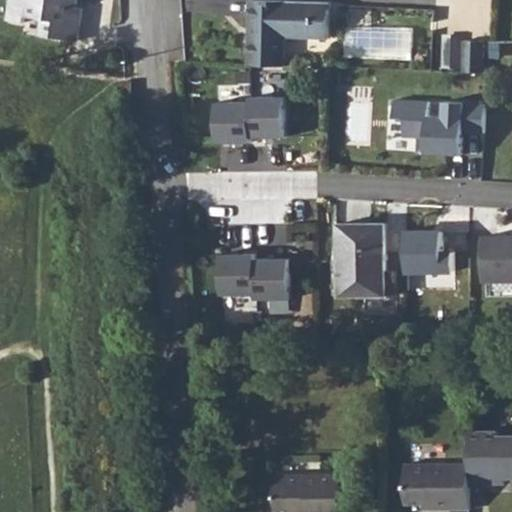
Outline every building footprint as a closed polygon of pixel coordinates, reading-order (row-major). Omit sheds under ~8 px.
[(67,0),(0,0),(0,14),(12,16),(13,8),(28,10),(26,27),(64,32),(67,0)] [(253,5),(252,27),(334,30),(335,10),(253,5)] [(252,27),(249,69),(286,70),(288,43),(333,46),(334,30),(252,27)] [(457,45),(456,75),(477,75),(478,45),(457,45)] [(254,94),(254,99),(255,135),(290,135),(290,93),(254,94)] [(488,101),(399,97),(398,117),(408,117),(407,135),(429,136),(429,152),(466,154),(467,130),(487,131),(488,101)] [(255,135),(254,99),(219,99),(220,141),(256,140),(255,135)] [(388,225),(335,226),(335,298),(389,298),(388,225)] [(442,233),(406,232),(405,274),(457,275),(458,252),(442,251),(442,233)] [(511,233),(486,235),(487,280),(511,279),(511,233)] [(253,253),(218,255),(221,296),(255,295),(253,263),(253,253)] [(290,261),(253,263),(255,295),(255,303),(292,301),(290,261)] [(499,432),(472,432),(472,464),(472,488),(491,488),(491,484),(508,484),(508,480),(511,479),(511,436),(499,437),(499,432)] [(472,464),(409,464),(409,506),(419,506),(419,511),(472,511),(472,488),(472,464)] [(277,498),(272,504),(271,511),(343,511),(343,482),(277,483),(277,498)]
